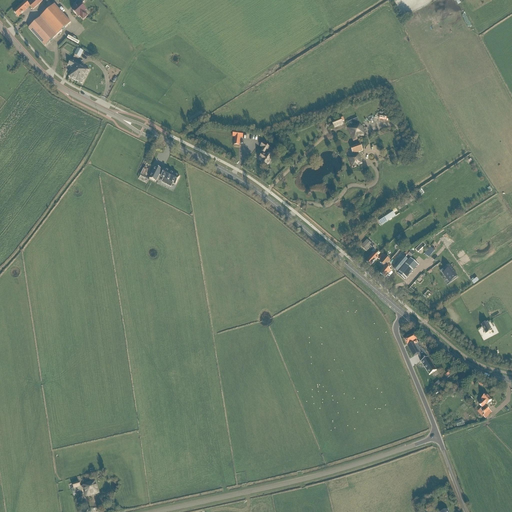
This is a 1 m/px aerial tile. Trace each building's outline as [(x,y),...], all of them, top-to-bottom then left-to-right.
[(25,2),(13,12),(18,17),(30,7),(32,10),(42,1),(41,0),(34,0),(28,5),(25,2)] [(82,0),(79,0),(75,4),(78,7),(73,12),(78,18),(79,17),(83,20),(88,16),(84,12),(86,11),(81,5),(85,2),(82,0)] [(41,18),(57,37),(71,24),(55,6),(41,18)] [(57,37),(41,18),(29,29),(45,47),(57,37)] [(78,49),(75,56),(79,58),(83,51),(78,49)] [(74,68),(72,72),(75,74),(78,69),(79,69),(81,66),(81,65),(80,64),(80,65),(71,61),(69,65),(74,68)] [(80,78),(78,82),(82,84),(89,71),(81,66),(79,69),(78,69),(75,74),(77,75),(77,76),(80,78)] [(77,75),(75,74),(72,72),(69,77),(78,82),(80,78),(77,76),(77,75)] [(200,116),(190,122),(192,124),(201,118),(200,116)] [(350,127),(350,128),(360,125),(357,118),(348,123),(350,127)] [(341,119),(332,123),(334,129),(343,125),(341,119)] [(360,124),(360,125),(350,128),(350,127),(347,129),(353,142),(366,136),(362,127),(361,128),(360,124)] [(234,145),(239,146),(240,138),(243,138),(243,133),(233,132),(233,137),(235,138),(234,145)] [(267,145),(269,142),(262,137),(259,140),(267,145)] [(263,153),(259,160),(262,162),(262,163),(263,164),(265,166),(266,166),(267,166),(272,159),(271,159),(273,157),(272,156),(269,154),(268,154),(266,155),(265,154),(269,148),(263,144),(261,147),(263,149),(261,152),(263,153)] [(355,155),(348,158),(352,169),(362,165),(359,154),(357,155),(356,154),(363,151),(360,144),(350,148),(352,154),(354,154),(355,155)] [(287,155),(283,159),(288,164),(292,160),(287,155)] [(155,167),(149,179),(156,182),(159,175),(161,176),(161,178),(163,179),(162,183),(171,187),(173,184),(175,185),(180,177),(165,169),(163,173),(161,172),(162,170),(155,167)] [(377,219),(381,226),(396,217),(391,210),(377,219)] [(367,240),(361,247),(366,252),(371,247),(372,248),(374,246),(367,240)] [(430,247),(424,254),(429,258),(435,251),(430,247)] [(368,261),(366,262),(370,266),(378,258),(375,255),(373,254),(367,260),(368,261)] [(380,263),(385,268),(390,261),(385,257),(380,263)] [(404,257),(393,269),(397,272),(408,260),(404,257)] [(410,259),(397,274),(405,281),(418,265),(410,259)] [(391,272),(388,270),(391,267),(388,264),(380,274),(385,278),(391,272)] [(446,272),(444,273),(451,283),(458,278),(449,266),(444,269),(446,272)] [(415,283),(405,294),(410,298),(415,292),(413,290),(416,287),(417,288),(418,286),(415,283)] [(487,322),(481,325),(486,334),(492,331),(487,322)] [(414,335),(404,340),(407,345),(413,342),(414,343),(415,345),(416,346),(417,346),(420,350),(422,348),(419,343),(418,343),(416,340),(417,340),(414,335)] [(414,343),(408,346),(412,355),(414,357),(418,354),(422,361),(420,362),(421,363),(421,362),(429,375),(429,376),(437,371),(436,371),(428,358),(423,349),(422,348),(420,350),(417,346),(416,346),(415,345),(414,343)] [(457,380),(449,388),(452,392),(455,389),(456,389),(461,384),(457,380)] [(483,401),(479,405),(482,408),(480,410),(487,417),(492,413),(485,406),(486,405),(487,405),(491,401),(486,395),(481,399),(483,401)] [(86,485),(82,486),(85,497),(98,493),(95,481),(85,483),(86,485)]
